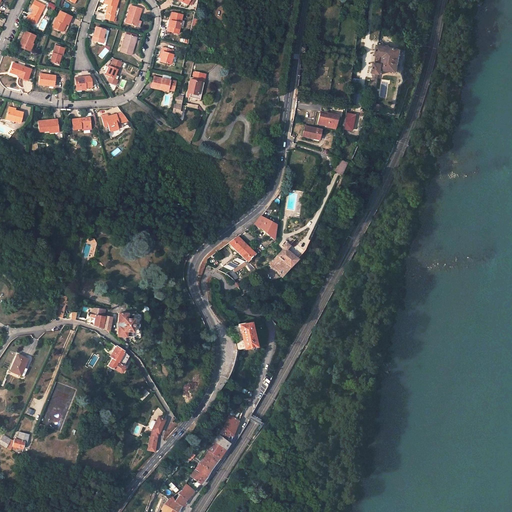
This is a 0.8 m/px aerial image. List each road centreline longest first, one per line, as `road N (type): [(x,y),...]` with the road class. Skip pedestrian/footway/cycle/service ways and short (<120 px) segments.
road 1 (residential): [(201,306),(203,279),(218,275),(225,301),(258,314),(273,335),(248,410),(185,511)]
road 2 (unclassified): [(0,352),(16,333),(65,321),(98,329),(129,351),(170,413),(164,449)]
road 3 (secondary): [(289,95),(270,193),(197,258),(192,281),(201,306)]
road 4 (residential): [(0,90),(76,105),(122,100),(141,79),(157,20),(147,0)]
road 5 (residential): [(210,76),(221,83),(205,135),(214,144),(244,119),(248,146),(261,146),(273,103),(289,95)]
road 6 (secondary): [(201,306),(216,336),(215,370),(164,449)]
road 7 (residential): [(373,0),(357,131)]
